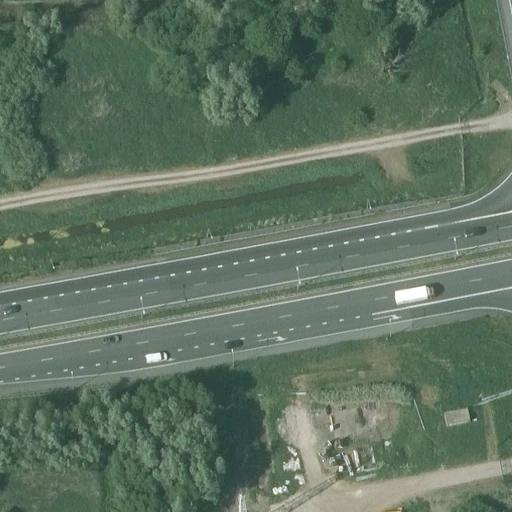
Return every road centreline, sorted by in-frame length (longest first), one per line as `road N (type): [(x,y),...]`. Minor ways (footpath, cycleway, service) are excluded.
road 1 (trunk): [(0,369),(510,274)]
road 2 (track): [(511,121),(0,205)]
road 3 (trunk): [(497,230),(0,320)]
